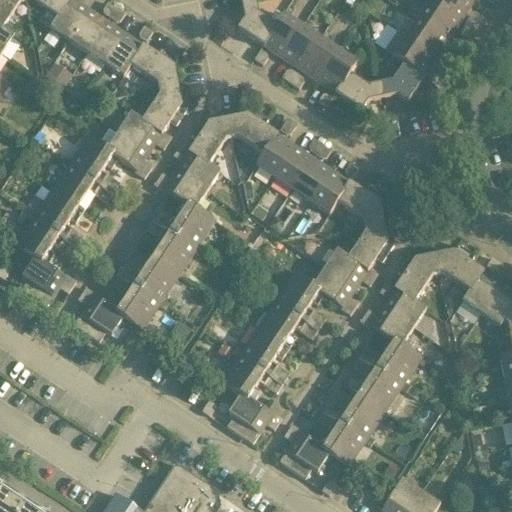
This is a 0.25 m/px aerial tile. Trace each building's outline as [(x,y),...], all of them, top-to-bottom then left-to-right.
[(0,0),(0,31),(1,33),(2,32),(19,6),(25,5),(23,0),(0,0)] [(23,0),(25,5),(30,4),(45,13),(57,21),(70,1),(68,0),(23,0)] [(460,0),(431,0),(429,5),(460,25),(472,7),(460,0)] [(57,21),(49,32),(68,45),(89,13),(70,1),(57,21)] [(255,5),(241,8),(244,22),(237,32),(262,49),(275,29),(258,17),(255,5)] [(417,23),(448,43),(460,25),(429,5),(417,23)] [(107,6),(102,13),(103,17),(109,22),(116,11),(107,6)] [(116,11),(109,22),(116,26),(119,25),(124,17),(116,11)] [(89,13),(68,45),(86,56),(107,25),(89,13)] [(283,18),(275,29),(262,49),(281,61),(302,30),(283,18)] [(464,28),(473,34),(479,26),(472,21),(468,22),(464,28)] [(417,23),(405,40),(436,61),(448,43),(417,23)] [(107,25),(86,56),(104,68),(125,37),(107,25)] [(382,28),(373,46),(384,51),(392,33),(382,28)] [(473,34),(464,28),(459,34),(460,38),(468,43),(473,34)] [(143,30),(138,37),(139,41),(146,45),(152,35),(143,30)] [(302,30),(281,61),(299,73),(320,42),(302,30)] [(0,57),(1,58),(13,39),(2,32),(1,33),(0,31),(0,57)] [(397,35),(384,54),(392,60),(403,67),(423,80),(436,61),(405,40),(397,35)] [(125,37),(104,68),(123,81),(130,70),(130,69),(143,49),(125,37)] [(320,42),(299,73),(317,85),(338,54),(320,42)] [(130,69),(130,70),(156,87),(158,92),(177,89),(173,69),(177,63),(160,52),(156,58),(143,49),(130,69)] [(253,63),(262,69),(267,61),(266,57),(260,53),(253,63)] [(338,54),(317,85),(336,98),(349,78),(357,67),(338,54)] [(440,64),(449,70),(455,62),(448,57),(444,58),(440,64)] [(449,70),(440,64),(436,70),(436,74),(444,79),(449,70)] [(392,85),(379,87),(382,101),(397,98),(407,105),(423,80),(403,67),(392,85)] [(67,82),(50,71),(44,81),(61,92),(67,82)] [(290,87),(296,77),(290,72),(286,73),(281,81),(290,87)] [(296,77),(290,87),(298,93),(303,85),(303,81),(296,77)] [(379,87),(366,90),(349,78),(336,98),(360,114),(367,104),(382,101),(379,87)] [(0,100),(9,88),(0,82),(0,100)] [(177,89),(158,92),(159,98),(142,124),(141,125),(161,138),(163,136),(170,125),(176,129),(187,112),(181,108),(177,89)] [(326,111),(332,101),(326,97),(322,97),(317,105),(326,111)] [(227,122),(231,141),(236,140),(262,157),(263,158),(276,138),(263,129),(267,123),(250,112),(247,118),(227,122)] [(141,125),(142,124),(130,117),(118,136),(149,156),(154,148),(163,153),(171,141),(163,136),(161,138),(141,125)] [(225,142),(231,141),(227,122),(208,126),(202,122),(190,139),(196,143),(189,153),(188,156),(208,169),(208,168),(225,142)] [(285,124),(279,134),(285,138),(289,137),(294,130),(285,124)] [(106,153),(118,161),(117,163),(135,175),(134,176),(144,183),(152,170),(148,168),(146,170),(144,171),(141,169),(149,156),(118,136),(106,153)] [(255,169),(274,181),(295,150),(276,138),(263,158),(262,157),(255,169)] [(65,161),(63,164),(99,188),(100,186),(113,195),(119,187),(102,175),(106,170),(111,173),(117,163),(118,161),(106,153),(87,140),(71,165),(65,161)] [(315,158),(322,148),(313,142),(308,150),(309,154),(315,158)] [(181,166),(176,174),(207,195),(219,176),(208,168),(208,169),(188,156),(189,153),(181,148),(173,160),(181,166)] [(330,154),(322,148),(315,158),(321,162),(325,162),(330,154)] [(295,150),(274,181),(292,193),(313,162),(295,150)] [(292,193),(310,205),(331,174),(313,162),(292,193)] [(67,171),(51,195),(82,216),(90,204),(85,201),(88,195),(106,206),(111,198),(98,190),(99,188),(63,164),(61,167),(67,171)] [(345,178),(352,182),(358,172),(349,166),(344,174),(345,178)] [(162,177),(153,189),(163,195),(164,194),(169,197),(182,205),(183,204),(195,213),(196,212),(207,195),(176,174),(167,186),(164,184),(164,182),(165,180),(162,177)] [(331,174),(310,205),(329,218),(336,206),(349,186),(331,174)] [(245,184),(243,187),(245,202),(253,200),(250,183),(245,184)] [(362,224),(364,229),(383,225),(379,206),(383,200),(366,189),(362,195),(349,186),(336,206),(362,224)] [(29,215),(27,218),(63,242),(64,241),(77,249),(83,241),(66,229),(70,224),(75,227),(82,216),(51,195),(35,219),(29,215)] [(159,214),(154,222),(167,230),(166,232),(202,256),(204,253),(198,249),(215,224),(196,212),(195,213),(183,204),(182,205),(175,216),(180,219),(177,225),(159,214)] [(31,225),(14,250),(33,263),(34,262),(46,270),(47,269),(54,258),(49,255),(52,249),(70,261),(75,253),(62,244),(63,242),(27,218),(25,221),(31,225)] [(280,230),(280,223),(274,220),(269,228),(277,234),(280,230)] [(152,225),(146,234),(164,245),(160,251),(155,247),(147,259),(178,279),(194,256),(200,259),(202,256),(166,232),(165,234),(152,225)] [(383,225),(364,229),(365,235),(347,261),(347,262),(367,275),(368,272),(376,262),(382,266),(393,249),(387,245),(383,225)] [(0,240),(11,248),(11,247),(18,237),(3,227),(0,231),(0,240)] [(469,294),(482,275),(469,266),(473,260),(456,249),(452,255),(433,259),(437,278),(442,277),(468,294),(469,294)] [(336,253),(323,272),(355,293),(360,285),(369,290),(377,278),(368,272),(367,275),(347,262),(347,261),(336,253)] [(431,279),(437,278),(433,259),(414,262),(407,258),(396,275),(402,279),(395,290),(394,292),(414,305),(431,279)] [(124,268),(118,276),(131,285),(130,286),(166,310),(168,307),(162,303),(178,279),(147,259),(139,270),(144,273),(141,279),(124,268)] [(495,275),(500,267),(491,261),(485,270),(492,275),(495,275)] [(20,294),(46,311),(61,288),(65,290),(65,292),(64,295),(67,297),(75,285),(66,279),(65,281),(59,277),(47,269),(46,270),(34,262),(33,263),(21,281),(27,284),(20,294)] [(0,270),(0,280),(3,283),(10,272),(3,267),(0,270)] [(312,289),(312,290),(324,298),(323,299),(335,307),(341,311),(340,313),(349,319),(357,307),(354,305),(352,307),(350,307),(347,305),(355,293),(323,272),(312,289)] [(501,287),(482,275),(469,294),(468,294),(461,305),(480,318),(501,287)] [(271,298),(269,301),(305,325),(306,323),(319,332),(325,323),(308,312),(312,306),(317,310),(323,299),(324,298),(312,290),(312,289),(293,277),(277,302),(271,298)] [(116,279),(110,288),(127,299),(123,305),(118,301),(111,312),(124,320),(123,322),(141,334),(142,334),(158,310),(164,313),(166,310),(130,286),(129,288),(116,279)] [(394,292),(395,290),(387,285),(379,297),(387,302),(381,311),(413,331),(425,312),(414,305),(394,292)] [(511,294),(501,287),(480,318),(499,331),(502,325),(511,309),(511,294)] [(88,306),(72,329),(98,347),(105,336),(111,340),(123,322),(124,320),(111,312),(99,303),(94,300),(95,298),(85,292),(77,304),(81,306),(83,304),(85,304),(88,306)] [(273,308),(257,332),(288,352),(296,341),(290,338),(294,332),(311,343),(317,335),(304,326),(305,325),(269,301),(267,304),(273,308)] [(511,309),(502,325),(506,328),(511,354),(511,309)] [(367,314),(359,326),(369,332),(370,330),(376,334),(388,342),(388,341),(401,349),(401,348),(413,331),(381,311),(373,323),(370,321),(370,319),(371,316),(367,314)] [(183,345),(190,334),(178,326),(171,338),(183,345)] [(235,352),(233,355),(269,379),(270,377),(283,386),(289,377),(272,366),(275,360),(280,364),(288,352),(257,332),(241,355),(235,352)] [(365,350),(360,359),(373,367),(372,369),(408,393),(410,390),(404,386),(420,361),(401,348),(401,349),(388,341),(388,342),(381,353),(386,356),(382,362),(365,350)] [(122,347),(115,357),(123,363),(130,352),(122,347)] [(237,362),(220,387),(239,399),(252,407),(253,405),(260,395),(255,392),(258,386),(275,397),(281,389),(268,381),(269,379),(233,355),(231,358),(237,362)] [(511,381),(511,358),(499,361),(504,383),(511,381)] [(358,362),(352,370),(369,382),(365,387),(360,384),(353,395),(384,416),(400,392),(405,396),(408,393),(372,369),(370,370),(358,362)] [(329,404),(324,413),(337,421),(336,423),(372,447),(374,444),(368,440),(384,416),(353,395),(345,407),(350,411),(347,416),(329,404)] [(233,421),(226,431),(252,448),(267,425),(271,427),(271,429),(270,432),(273,434),(281,422),(272,416),(271,417),(265,413),(253,405),(252,407),(239,399),(227,417),(233,421)] [(208,404),(201,415),(209,420),(216,409),(208,404)] [(321,416),(316,424),(333,436),(329,441),(324,438),(317,448),(316,450),(329,458),(328,459),(347,471),(348,471),(364,446),(370,450),(372,447),(336,423),(334,425),(321,416)] [(294,442),(279,466),(304,483),(305,483),(311,473),(317,476),(328,459),(329,458),(316,450),(317,448),(306,441),(299,436),(301,435),(291,428),(283,441),(287,443),(289,441),(291,440),(294,442)] [(482,453),(479,436),(470,438),(474,455),(482,453)] [(451,452),(457,456),(463,448),(457,444),(451,452)] [(397,469),(392,465),(384,474),(390,478),(397,469)] [(477,466),(479,475),(488,473),(487,465),(477,466)] [(147,510),(150,511),(182,511),(201,485),(175,468),(147,510)] [(328,483),(321,494),(329,499),(336,488),(328,483)] [(381,511),(409,511),(420,496),(401,483),(381,511)] [(201,485),(182,511),(219,511),(221,510),(220,509),(217,496),(201,485)] [(0,511),(35,511),(0,488),(0,511)] [(436,511),(439,508),(420,496),(409,511),(436,511)] [(137,511),(117,499),(108,511),(137,511)]
